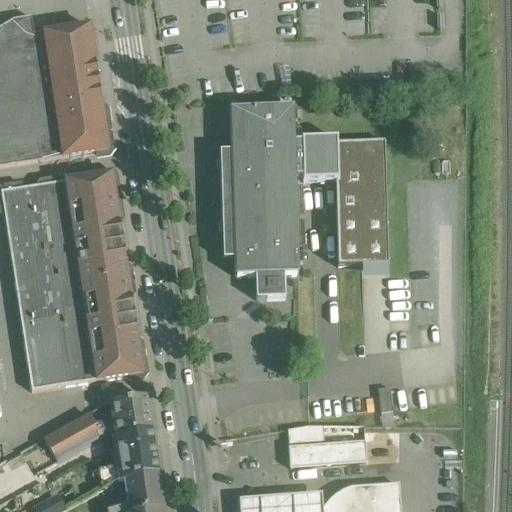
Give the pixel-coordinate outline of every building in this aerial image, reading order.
[(0,110),(99,97),(98,92),(99,92),(98,90),(96,80),(97,79),(96,78),(94,67),(95,67),(95,65),(94,65),(93,55),(93,53),(92,53),(91,42),(91,40),(90,41),(89,31),(89,30),(89,29),(33,37),(31,20),(13,22),(0,30),(0,110)] [(99,97),(0,110),(0,169),(69,160),(71,160),(71,159),(81,158),(83,158),(83,157),(94,156),(96,156),(96,155),(107,154),(106,142),(106,140),(105,140),(104,129),(104,127),(103,127),(102,117),(102,115),(100,105),(101,104),(100,102),(100,103),(99,97)] [(221,209),(295,207),(294,181),(293,145),(292,111),(229,113),(230,155),(219,155),(221,209)] [(336,142),(301,143),(301,145),(293,145),(294,181),(302,181),(302,185),(335,184),(338,184),(336,146),(336,142)] [(336,146),(338,184),(335,184),(338,268),(387,266),(383,145),(336,146)] [(111,177),(0,194),(6,234),(117,217),(111,177)] [(295,207),(221,209),(222,263),(233,263),(234,280),(236,280),(236,281),(254,280),(255,303),(266,303),(284,303),(284,300),(284,301),(283,279),(296,279),(296,278),(298,278),(295,207)] [(117,217),(6,234),(12,274),(123,257),(117,217)] [(123,257),(12,274),(18,314),(129,297),(123,257)] [(129,297),(18,314),(24,354),(135,337),(129,297)] [(135,337),(24,354),(31,394),(142,377),(135,337)] [(378,392),(380,415),(392,414),(389,391),(378,392)] [(146,401),(111,406),(114,422),(116,437),(117,440),(151,434),(146,401)] [(88,417),(44,442),(56,463),(99,439),(94,428),(88,417)] [(114,422),(99,425),(94,428),(99,439),(99,441),(104,439),(116,437),(114,422)] [(308,430),(287,433),(288,451),(323,448),(322,430),(308,430)] [(151,434),(117,440),(117,445),(118,452),(115,453),(118,467),(112,468),(115,483),(117,483),(118,484),(123,483),(157,476),(151,434)] [(323,448),(288,451),(289,461),(290,471),(366,466),(365,456),(364,445),(323,448)] [(157,476),(123,483),(127,509),(113,511),(149,511),(162,510),(157,476)] [(399,511),(398,488),(350,491),(343,494),(338,497),(334,500),(329,504),(326,507),(322,511),(399,511)] [(238,502),(238,511),(321,511),(321,496),(238,502)] [(63,511),(56,500),(36,511),(35,511),(63,511)]
